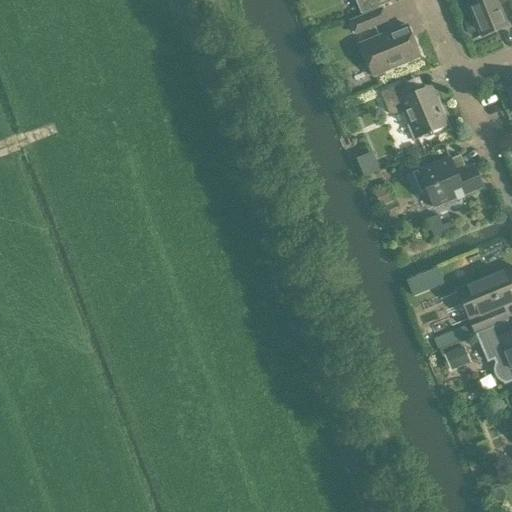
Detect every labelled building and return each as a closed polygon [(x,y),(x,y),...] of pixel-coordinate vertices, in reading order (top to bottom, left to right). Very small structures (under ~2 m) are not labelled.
[(395,0),(357,0),(355,1),(361,15),(396,1),(395,0)] [(499,6),(510,1),(509,0),(466,0),(474,20),(476,24),(479,32),(481,37),(507,26),(499,6)] [(351,22),(356,35),(386,22),(380,9),(351,22)] [(474,20),(464,24),(469,36),(479,32),(476,24),(474,20)] [(360,45),(373,77),(419,58),(406,26),(360,45)] [(444,124),(446,121),(431,86),(412,94),(407,83),(380,94),(389,115),(392,116),(403,112),(415,141),(444,129),(442,125),(444,124)] [(407,151),(406,151),(409,159),(410,159),(420,154),(417,146),(407,151)] [(374,152),(359,157),(365,175),(380,169),(374,152)] [(427,191),(434,209),(454,201),(455,202),(466,198),(465,196),(483,189),(474,166),(466,170),(460,156),(450,160),(449,158),(413,174),(421,193),(427,191)] [(426,219),(435,239),(454,231),(450,223),(442,226),(437,215),(426,219)] [(407,279),(415,296),(446,283),(439,265),(407,279)] [(476,335),(507,322),(501,308),(511,303),(511,269),(474,285),(458,292),(476,335)] [(507,322),(476,335),(488,362),(493,360),(495,364),(494,367),(493,370),(494,374),(495,377),(497,380),(500,382),(503,383),(504,384),(511,380),(511,333),(510,334),(505,323),(507,322)] [(465,327),(434,339),(439,350),(470,338),(465,327)] [(464,347),(444,355),(451,372),(471,363),(464,347)]
